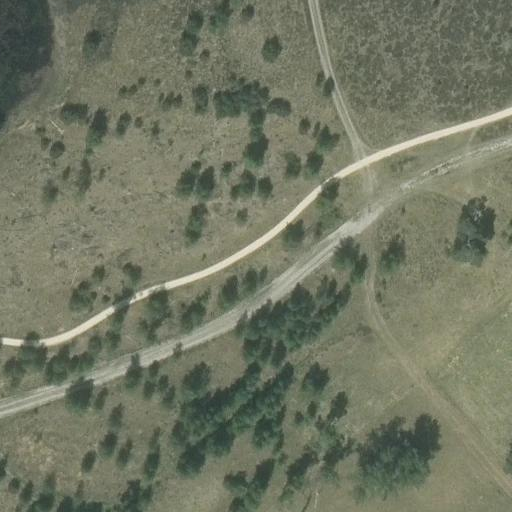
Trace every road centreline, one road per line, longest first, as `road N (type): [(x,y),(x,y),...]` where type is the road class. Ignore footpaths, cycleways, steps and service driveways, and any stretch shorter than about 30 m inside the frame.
road 1 (track): [(363,216),(312,261),(198,337),(0,412)]
road 2 (track): [(364,162),(333,93),(310,0)]
road 3 (track): [(363,216),(439,172),(511,144)]
